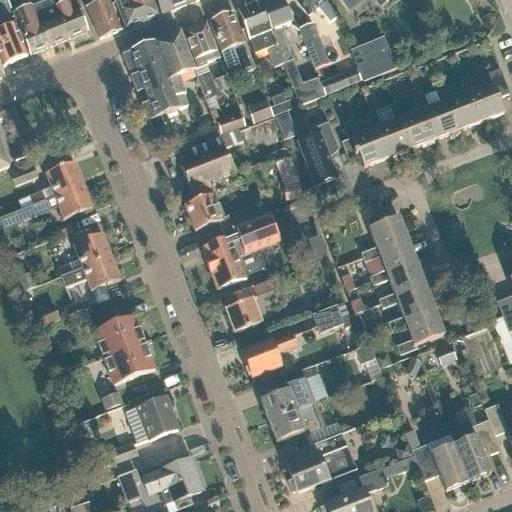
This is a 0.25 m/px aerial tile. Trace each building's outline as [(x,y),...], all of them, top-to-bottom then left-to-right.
[(66,0),(53,0),(50,1),(67,42),(86,34),(77,12),(72,14),(66,0)] [(99,41),(120,32),(106,0),(90,0),(91,2),(95,0),(99,0),(101,3),(86,9),(99,41)] [(158,18),(150,0),(115,0),(117,3),(115,4),(125,31),(158,18)] [(199,2),(197,0),(155,0),(162,16),(199,2)] [(279,0),(268,0),(257,5),(282,67),(292,90),(301,87),(279,31),(290,26),(279,0)] [(322,0),(292,0),(307,17),(316,10),(329,26),(338,19),(322,0)] [(338,0),(349,12),(362,0),(376,0),(381,6),(387,0),(389,0),(395,6),(401,0),(338,0)] [(0,60),(3,68),(26,59),(15,31),(17,30),(5,1),(0,3),(0,17),(3,24),(0,25),(0,60)] [(36,18),(49,49),(67,42),(50,1),(32,8),(36,18)] [(257,5),(236,13),(248,43),(253,57),(267,52),(274,70),(282,67),(257,5)] [(49,49),(36,18),(32,8),(15,15),(23,34),(21,35),(30,57),(49,49)] [(228,71),(239,67),(242,76),(255,72),(232,14),(209,23),(228,71)] [(183,33),(197,71),(206,67),(205,66),(219,60),(205,25),(183,33)] [(329,67),(313,25),(299,30),(314,72),(329,67)] [(179,35),(153,45),(162,67),(170,89),(178,112),(187,108),(182,96),(185,95),(179,78),(193,72),(179,35)] [(368,47),(352,54),(364,84),(379,77),(395,71),(383,41),(368,47)] [(162,67),(153,45),(122,57),(128,73),(135,71),(137,77),(162,67)] [(162,67),(137,77),(130,79),(136,95),(143,92),(146,98),(170,89),(162,67)] [(319,86),(324,99),(362,84),(356,71),(319,86)] [(468,95),(479,125),(503,116),(498,101),(509,97),(499,71),(487,76),(492,86),(473,94),(467,79),(459,82),(464,97),(468,95)] [(207,76),(197,80),(204,100),(213,97),(213,92),(207,76)] [(324,99),(319,86),(317,81),(301,87),(292,90),(295,100),(299,109),(324,99)] [(468,95),(464,97),(450,102),(444,87),(436,91),(442,106),(445,104),(456,134),(479,125),(468,95)] [(161,119),(178,112),(170,89),(146,98),(148,105),(141,107),(152,137),(166,132),(161,119)] [(289,113),(299,109),(295,100),(286,104),(283,95),(271,100),(274,108),(270,110),(273,118),(289,113)] [(445,104),(442,106),(427,111),(421,96),(413,99),(418,114),(422,113),(433,143),(456,134),(445,104)] [(253,126),(273,118),(267,102),(247,109),(253,126)] [(422,113),(418,114),(404,120),(398,105),(389,109),(395,123),(399,122),(410,151),(433,143),(422,113)] [(399,122),(395,123),(381,129),(375,114),(365,118),(371,133),(376,131),(387,160),(410,151),(399,122)] [(239,116),(216,124),(220,137),(244,129),(239,116)] [(288,116),(276,120),(281,132),(288,129),(291,123),(288,116)] [(363,169),(387,160),(376,131),(371,133),(357,138),(352,123),(343,126),(349,141),(341,144),(348,163),(359,159),(363,169)] [(336,150),(326,124),(306,132),(309,140),(297,145),(313,187),(334,179),(325,154),(336,150)] [(201,146),(219,139),(214,127),(196,134),(201,146)] [(190,192),(191,192),(206,186),(233,175),(224,151),(243,144),(238,132),(219,139),(176,155),(190,192)] [(0,173),(8,170),(0,148),(0,173)] [(290,159),(275,165),(283,189),(298,183),(290,159)] [(17,203),(21,212),(23,212),(33,208),(82,189),(74,166),(45,177),(50,190),(17,203)] [(33,168),(9,177),(14,189),(37,180),(33,168)] [(206,186),(191,192),(195,203),(184,207),(194,234),(219,224),(222,233),(249,223),(245,212),(220,222),(220,220),(223,219),(219,206),(215,207),(206,186)] [(286,203),(302,200),(299,186),(283,189),(286,203)] [(82,189),(33,208),(36,217),(58,209),(63,223),(91,212),(82,189)] [(18,213),(0,220),(0,233),(0,234),(23,225),(18,213)] [(378,256),(407,244),(398,221),(379,228),(377,222),(366,225),(376,250),(361,256),(364,265),(379,259),(378,256)] [(226,242),(202,252),(205,262),(204,263),(209,275),(210,275),(217,291),(245,280),(236,257),(259,248),(249,223),(222,233),(224,239),(226,242)] [(78,262),(69,265),(72,275),(110,260),(101,237),(73,249),(78,262)] [(386,279),(416,268),(407,244),(378,256),(379,259),(384,274),(370,279),(369,278),(361,281),(365,292),(388,282),(386,279)] [(72,275),(60,280),(65,292),(86,284),(90,294),(119,283),(110,260),(72,275)] [(56,270),(60,280),(72,275),(69,265),(56,270)] [(322,276),(317,265),(306,270),(311,281),(322,276)] [(395,302),(425,291),(416,268),(386,279),(388,282),(393,297),(378,302),(382,311),(397,305),(395,302)] [(31,275),(18,281),(24,294),(36,289),(31,275)] [(511,280),(509,282),(511,291),(511,298),(495,305),(501,320),(507,336),(511,334),(511,280)] [(238,307),(225,312),(234,337),(260,327),(251,303),(256,301),(255,301),(274,294),(269,282),(251,289),(251,290),(234,296),(238,307)] [(402,320),(387,326),(391,335),(406,329),(404,325),(434,314),(425,291),(395,302),(397,305),(402,320)] [(53,307),(31,316),(38,332),(60,323),(53,307)] [(319,336),(342,326),(335,307),(312,317),(319,336)] [(84,312),(68,318),(72,329),(88,323),(84,312)] [(404,325),(406,329),(411,343),(396,349),(400,358),(416,352),(415,348),(443,338),(434,314),(404,325)] [(133,318),(112,326),(123,353),(143,345),(133,318)] [(501,320),(491,324),(500,348),(510,344),(507,336),(501,320)] [(103,361),(123,353),(112,326),(92,334),(103,361)] [(270,343),(241,355),(251,381),(281,370),(276,357),(296,350),(291,337),(271,345),(270,343)] [(154,372),(143,345),(123,353),(133,380),(154,372)] [(361,367),(374,363),(368,345),(361,347),(362,350),(356,353),(361,367)] [(451,348),(435,354),(439,365),(455,359),(451,348)] [(133,380),(123,353),(103,361),(113,388),(133,380)] [(387,356),(376,360),(381,371),(391,366),(387,356)] [(410,360),(403,375),(414,380),(421,365),(410,360)] [(268,424),(310,408),(313,407),(303,382),(289,387),(291,392),(260,404),(268,424)] [(117,395),(100,402),(104,412),(121,406),(117,395)] [(476,396),(468,399),(472,410),(481,407),(476,396)] [(165,400),(124,415),(136,447),(177,431),(165,400)] [(316,423),(310,408),(268,424),(276,445),(303,434),(305,438),(324,431),(320,421),(316,423)] [(483,413),(488,424),(494,439),(507,434),(496,408),(483,413)] [(500,455),(494,439),(488,424),(471,431),(449,439),(467,485),(490,477),(483,461),(500,455)] [(300,465),(286,470),(291,483),(287,484),(291,495),(295,494),(296,496),(355,474),(341,437),(295,454),(300,465)] [(413,459),(417,469),(423,484),(439,478),(445,494),(467,485),(449,439),(427,447),(411,453),(413,459)] [(132,446),(110,454),(114,467),(137,458),(132,446)] [(412,459),(408,447),(394,452),(399,464),(412,459)] [(110,456),(86,464),(90,475),(113,467),(110,456)] [(417,469),(413,459),(381,472),(357,482),(361,492),(324,507),(325,508),(319,510),(319,511),(369,511),(364,498),(388,489),(383,477),(394,473),(396,478),(417,469)] [(162,474),(142,482),(148,497),(159,493),(165,508),(201,493),(189,461),(161,472),(162,474)] [(135,473),(117,480),(127,505),(140,500),(134,486),(139,484),(135,473)] [(187,499),(173,505),(175,511),(180,511),(191,508),(187,499)] [(54,501),(41,505),(43,511),(45,511),(56,508),(54,501)]
